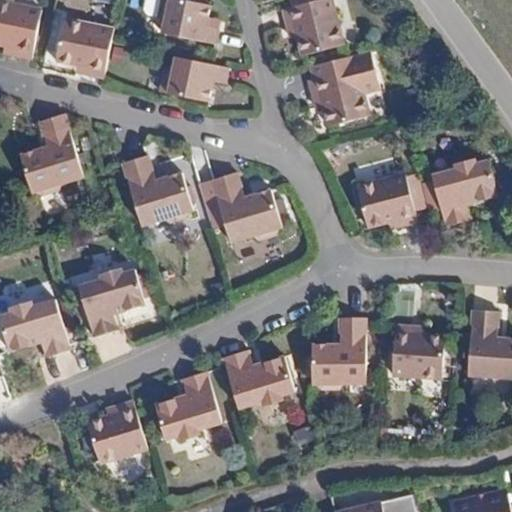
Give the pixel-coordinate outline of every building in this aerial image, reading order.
[(32,56),(36,37),(40,17),(42,7),(0,0),(0,43),(9,46),(13,47),(18,47),(16,53),(32,56)] [(207,27),(210,16),(212,5),(207,4),(207,0),(139,0),(138,1),(136,11),(141,17),(158,21),(156,31),(216,43),(219,30),(207,27)] [(290,24),(292,33),(296,32),(301,56),(343,46),(330,0),(318,0),(281,9),(285,25),(290,24)] [(114,25),(66,15),(57,58),(83,63),(87,64),(92,65),(91,70),(104,73),(114,25)] [(221,19),(210,16),(207,27),(219,30),(221,19)] [(380,88),(371,50),(353,55),(356,68),(314,78),(309,79),(313,96),(317,95),(318,104),(321,103),(326,126),(370,115),(364,92),(380,88)] [(224,82),(227,66),(164,54),(162,69),(154,67),(149,89),(207,101),(209,90),(211,79),(224,82)] [(356,68),(353,55),(311,65),(314,78),(356,68)] [(222,93),(224,82),(211,79),(209,90),(222,93)] [(40,161),(38,153),(15,160),(25,194),(34,192),(43,194),(58,190),(62,183),(83,177),(68,130),(42,137),(47,150),(49,157),(40,161)] [(47,150),(38,153),(40,161),(49,157),(47,150)] [(151,175),(150,169),(144,153),(122,160),(138,210),(157,204),(165,207),(175,205),(179,198),(194,193),(183,159),(159,166),(161,172),(151,175)] [(473,196),(475,203),(498,198),(490,162),(480,165),(477,165),(473,161),(459,164),(452,172),(432,176),(444,226),(469,221),(466,205),(464,199),(473,196)] [(159,166),(150,169),(151,175),(161,172),(159,166)] [(239,191),(237,183),(232,169),(198,180),(211,221),(223,218),(225,224),(246,217),(253,221),(265,217),(267,213),(270,209),(280,206),(270,173),(248,179),(251,186),(239,191)] [(400,220),(401,226),(416,223),(404,174),(354,186),(365,228),(391,222),(400,220)] [(248,179),(237,183),(239,191),(251,186),(248,179)] [(466,205),(475,203),(473,196),(464,199),(466,205)] [(121,305),(123,313),(145,306),(134,271),(123,274),(114,270),(103,275),(100,282),(77,289),(92,338),(117,330),(113,316),(110,309),(121,305)] [(39,337),(41,343),(47,359),(70,352),(53,302),(32,309),(24,306),(23,306),(33,339),(39,337)] [(113,316),(123,313),(121,305),(110,309),(113,316)] [(7,316),(17,351),(31,347),(28,341),(33,339),(23,306),(14,308),(9,315),(7,316)] [(0,328),(8,354),(17,351),(7,316),(0,319),(0,328)] [(411,332),(411,326),(395,326),(392,375),(443,378),(446,337),(420,335),(420,332),(411,332)] [(494,349),(495,341),(496,327),(472,326),(469,375),(489,376),(496,383),(509,384),(511,378),(511,342),(506,342),(506,350),(494,349)] [(104,336),(108,357),(127,353),(123,332),(104,336)] [(313,347),(314,382),(325,381),(331,388),(342,387),(348,381),(373,381),(373,332),(346,333),(347,347),(347,353),(338,353),(338,347),(313,347)] [(506,342),(495,341),(494,349),(506,350),(506,342)] [(42,361),(48,382),(84,372),(78,350),(42,361)] [(224,357),(239,406),(261,400),(268,404),(282,399),(288,390),(296,388),(284,355),(263,362),(265,369),(256,372),(253,364),(247,350),(224,357)] [(265,369),(263,362),(253,364),(256,372),(265,369)] [(178,398),(176,392),(152,399),(163,433),(175,430),(181,433),(184,432),(194,430),(200,422),(217,417),(222,415),(205,367),(181,375),(186,388),(188,395),(178,398)] [(186,388),(176,392),(178,398),(188,395),(186,388)] [(98,459),(147,444),(133,396),(117,401),(119,406),(109,409),(110,412),(87,420),(98,459)] [(511,511),(505,489),(485,495),(486,500),(478,502),(476,497),(454,503),(456,511),(511,511)]
